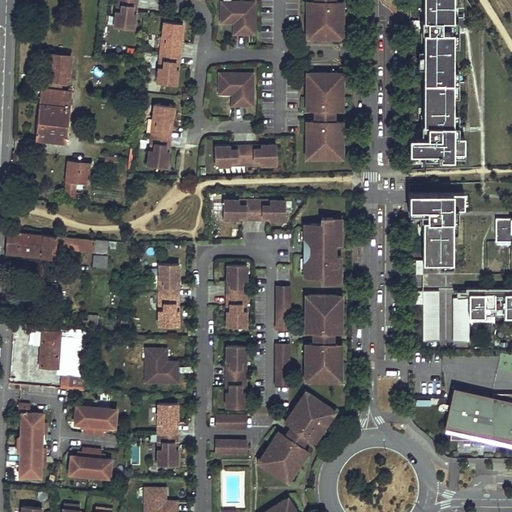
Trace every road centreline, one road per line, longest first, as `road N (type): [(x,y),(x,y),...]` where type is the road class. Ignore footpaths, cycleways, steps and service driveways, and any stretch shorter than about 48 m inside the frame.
road 1 (residential): [(269,397),(268,248),(201,247),(198,511)]
road 2 (residential): [(371,437),(370,53)]
road 3 (residential): [(203,52),(198,126),(245,126)]
